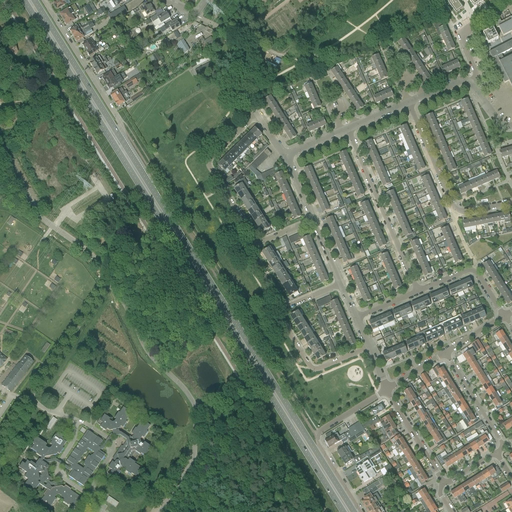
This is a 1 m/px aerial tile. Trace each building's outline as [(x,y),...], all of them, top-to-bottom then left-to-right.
[(68,0),(58,0),(59,0),(53,4),(57,10),(67,3),(68,5),(70,3),(68,0)] [(446,0),(449,4),(451,7),(452,7),(454,11),(456,13),(455,13),(456,14),(457,13),(460,11),(463,8),(462,8),(459,3),(463,0),(464,1),(463,0),(446,0)] [(145,12),(147,16),(151,14),(151,15),(152,14),(151,14),(155,12),(151,4),(148,6),(147,3),(138,8),(142,14),(145,12)] [(64,12),(60,15),(61,18),(63,20),(76,12),(78,11),(78,10),(74,5),(67,9),(67,10),(64,12)] [(109,15),(112,21),(128,12),(124,6),(110,15),(109,15)] [(98,11),(96,13),(98,16),(101,15),(104,14),(101,8),(98,10),(98,11)] [(158,19),(161,24),(170,18),(169,17),(170,16),(168,13),(168,14),(167,12),(164,14),(163,11),(150,19),(153,23),(158,19)] [(76,12),(63,20),(65,23),(64,23),(66,26),(66,25),(67,26),(71,23),(78,19),(76,16),(78,15),(76,12)] [(511,19),(511,17),(501,22),(498,17),(493,21),(496,28),(498,27),(503,36),(511,31),(511,19)] [(177,18),(163,27),(166,31),(170,28),(172,32),(181,27),(179,24),(180,23),(177,18)] [(158,19),(153,23),(156,27),(161,24),(158,19)] [(74,28),(70,31),(70,32),(71,34),(72,34),(73,36),(85,29),(89,27),(92,24),(93,24),(91,21),(90,21),(87,23),(88,24),(87,24),(84,26),(81,28),(79,25),(74,28)] [(453,50),(445,26),(438,28),(446,52),(453,50)] [(85,29),(73,36),(75,38),(74,38),(75,39),(74,39),(75,41),(76,41),(76,42),(92,32),(89,27),(85,29)] [(493,43),(495,42),(494,41),(498,39),(496,35),(497,34),(496,32),(495,33),(493,28),(489,31),(488,30),(486,31),(487,32),(483,34),(485,38),(484,38),(485,40),(486,40),(488,44),(492,42),(493,43)] [(91,40),(82,45),(83,46),(82,46),(83,48),(84,48),(86,51),(95,45),(93,42),(99,39),(97,36),(96,37),(95,34),(94,35),(89,38),(91,40)] [(398,42),(422,83),(430,78),(420,61),(419,61),(412,50),(414,49),(411,43),(408,44),(404,38),(398,42)] [(177,45),(180,50),(187,46),(184,41),(177,45)] [(511,41),(489,53),(504,83),(509,81),(511,87),(511,41)] [(95,45),(86,51),(89,56),(98,51),(99,53),(104,51),(109,48),(107,45),(104,47),(102,48),(100,46),(99,46),(97,43),(95,45)] [(7,53),(9,57),(18,52),(13,45),(3,50),(6,54),(7,53)] [(187,46),(180,50),(182,54),(189,50),(187,46)] [(206,46),(199,51),(202,55),(204,53),(205,56),(210,53),(206,46)] [(373,70),(375,76),(378,75),(380,80),(387,77),(379,54),(370,57),(375,69),(373,70)] [(94,60),(90,62),(90,63),(90,64),(91,66),(92,66),(93,68),(103,62),(99,56),(94,60)] [(456,59),(439,67),(442,75),(460,67),(456,59)] [(120,64),(115,67),(117,70),(122,67),(122,68),(127,65),(125,61),(120,64)] [(103,62),(93,68),(95,71),(95,72),(96,73),(96,74),(97,74),(101,72),(107,68),(103,62)] [(210,63),(198,68),(202,76),(214,70),(210,63)] [(362,108),(348,82),(349,82),(343,71),(346,70),(344,67),(341,69),(338,64),(330,68),(355,112),(362,108)] [(102,78),(106,83),(117,76),(115,74),(112,76),(111,73),(102,78)] [(117,76),(106,83),(108,86),(107,87),(108,88),(109,88),(109,89),(112,87),(119,83),(120,84),(123,82),(122,81),(119,75),(117,76)] [(134,78),(125,84),(127,87),(133,83),(134,85),(137,83),(134,78)] [(312,109),(320,107),(313,83),(302,86),(306,99),(309,98),(312,109)] [(115,93),(110,95),(114,101),(123,95),(127,93),(126,91),(124,92),(121,88),(120,89),(115,93)] [(390,89),(372,96),(375,103),(393,96),(390,89)] [(142,92),(130,99),(132,102),(144,95),(142,92)] [(123,95),(114,101),(118,107),(122,104),(125,103),(129,100),(128,98),(129,97),(127,93),(123,95)] [(264,98),(287,141),(295,137),(283,113),(281,114),(270,94),(264,98)] [(462,105),(463,108),(470,105),(467,99),(461,102),(462,105)] [(463,108),(466,113),(472,110),(470,105),(463,108)] [(466,113),(468,119),(474,116),(472,110),(466,113)] [(426,117),(428,123),(435,120),(436,120),(437,119),(435,113),(426,117)] [(468,119),(460,122),(462,125),(469,122),(471,124),(477,121),(474,116),(468,119)] [(305,125),(308,132),(325,125),(322,118),(305,125)] [(428,123),(431,128),(437,125),(435,120),(428,123)] [(471,124),(473,130),(479,127),(477,121),(471,124)] [(297,135),(300,133),(299,132),(305,128),(303,124),(294,130),(297,135)] [(431,128),(433,134),(439,131),(437,125),(431,128)] [(400,128),(402,134),(409,131),(406,126),(400,128)] [(473,130),(475,135),(481,132),(479,127),(473,130)] [(255,128),(250,133),(258,141),(260,139),(259,138),(262,135),(255,128)] [(402,134),(400,135),(402,140),(405,139),(411,136),(409,131),(402,134)] [(433,134),(435,139),(442,136),(439,131),(433,134)] [(475,135),(478,141),(484,138),(481,132),(475,135)] [(250,133),(245,138),(252,145),(255,142),(256,143),(258,141),(250,133)] [(405,139),(407,144),(413,142),(411,136),(405,139)] [(435,139),(438,145),(444,142),(442,136),(435,139)] [(245,138),(241,142),(249,150),(250,152),(252,150),(250,147),(252,145),(245,138)] [(478,141),(480,146),(486,144),(484,138),(478,141)] [(365,143),(367,149),(373,146),(371,141),(365,143)] [(241,142),(236,147),(243,154),(246,151),(247,152),(249,150),(241,142)] [(407,144),(409,150),(415,147),(413,142),(407,144)] [(438,145),(440,150),(446,148),(444,142),(438,145)] [(480,146),(482,152),(489,149),(486,144),(480,146)] [(236,147),(232,151),(239,159),(241,157),(241,156),(243,154),(236,147)] [(409,150),(411,155),(418,153),(415,147),(409,150)] [(440,150),(442,156),(449,153),(446,148),(440,150)] [(489,149),(482,152),(485,157),(491,155),(489,149)] [(506,150),(499,152),(501,158),(501,159),(508,157),(506,150)] [(232,151),(227,156),(234,163),(237,160),(240,163),(242,162),(239,159),(232,151)] [(339,154),(342,160),(348,157),(346,152),(339,154)] [(411,155),(414,161),(420,158),(418,153),(411,155)] [(442,156),(445,161),(451,159),(449,153),(442,156)] [(227,156),(223,160),(230,168),(232,169),(232,170),(234,168),(232,166),(231,165),(234,163),(227,156)] [(342,160),(339,161),(341,166),(344,165),(350,163),(348,157),(342,160)] [(414,161),(416,166),(422,163),(420,158),(414,161)] [(445,161),(447,167),(453,164),(451,159),(445,161)] [(230,168),(223,160),(218,165),(219,166),(218,167),(218,172),(219,174),(223,170),(225,172),(227,169),(230,171),(232,169),(230,168)] [(344,165),(346,171),(353,168),(350,163),(344,165)] [(422,163),(416,166),(418,171),(425,169),(422,163)] [(453,164),(447,167),(450,172),(456,170),(453,164)] [(304,169),(307,175),(313,172),(311,167),(304,169)] [(346,171),(349,176),(355,173),(353,168),(346,171)] [(497,171),(491,174),(494,180),(500,178),(497,171)] [(272,177),(271,177),(274,183),(276,182),(278,182),(284,179),(282,172),(277,174),(275,175),(273,176),(272,177)] [(307,175),(309,180),(315,178),(313,172),(307,175)] [(349,176),(351,181),(357,179),(355,173),(349,176)] [(484,173),(479,175),(479,176),(480,179),(483,185),(488,182),(486,176),(484,173)] [(491,174),(486,176),(488,182),(494,180),(491,174)] [(422,179),(424,184),(430,181),(428,176),(422,179)] [(479,176),(473,178),(475,181),(477,187),(483,185),(480,179),(479,176)] [(234,189),(238,195),(246,189),(246,190),(250,187),(244,179),(245,178),(244,178),(235,184),(236,184),(238,187),(234,189)] [(309,180),(311,186),(318,183),(315,178),(309,180)] [(387,178),(381,181),(383,186),(390,184),(387,178)] [(278,182),(281,188),(287,185),(284,179),(278,182)] [(351,181),(353,187),(360,184),(357,179),(351,181)] [(424,184),(426,189),(433,187),(430,181),(424,184)] [(475,181),(469,183),(472,190),(477,187),(475,181)] [(311,186),(314,191),(320,188),(318,183),(311,186)] [(462,183),(457,185),(458,188),(461,194),(466,192),(464,186),(462,183)] [(469,183),(464,186),(466,192),(472,190),(469,183)] [(353,187),(356,192),(362,189),(360,184),(353,187)] [(281,188),(284,194),(290,191),(287,185),(281,188)] [(426,189),(429,195),(435,192),(433,187),(426,189)] [(314,191),(316,196),(322,194),(320,188),(314,191)] [(238,195),(241,200),(249,196),(247,193),(248,192),(246,190),(246,189),(238,195)] [(362,189),(356,192),(358,197),(364,195),(362,189)] [(284,194),(286,200),(293,198),(290,191),(284,194)] [(388,193),(387,194),(389,199),(395,197),(393,191),(388,193)] [(429,195),(431,200),(437,198),(435,192),(429,195)] [(316,196),(318,202),(325,199),(322,194),(316,196)] [(241,200),(245,206),(253,201),(252,198),(251,199),(249,196),(241,200)] [(389,199),(391,205),(397,202),(395,197),(389,199)] [(286,200),(289,207),(295,204),(293,198),(286,200)] [(431,206),(433,206),(439,203),(437,198),(431,200),(429,201),(431,206)] [(318,202),(321,207),(327,204),(325,199),(318,202)] [(245,206),(248,211),(255,207),(254,204),(255,203),(253,201),(245,206)] [(361,205),(364,210),(370,208),(367,202),(361,205)] [(391,205),(394,210),(400,207),(397,202),(391,205)] [(433,206),(436,211),(442,208),(439,203),(433,206)] [(289,207),(292,213),(298,210),(295,204),(289,207)] [(327,204),(321,207),(323,213),(329,210),(327,204)] [(248,211),(251,217),(260,211),(258,209),(257,210),(255,207),(248,211)] [(394,210),(396,215),(402,213),(400,207),(394,210)] [(364,210),(366,216),(372,213),(370,208),(364,210)] [(436,211),(438,216),(444,214),(442,208),(436,211)] [(298,210),(292,213),(295,219),(301,216),(298,210)] [(251,217),(255,222),(262,218),(260,215),(261,214),(260,211),(251,217)] [(366,216),(368,221),(374,218),(372,213),(366,216)] [(396,215),(398,221),(404,218),(402,213),(396,215)] [(444,214),(438,216),(440,222),(447,219),(444,214)] [(331,218),(326,220),(329,226),(335,223),(338,222),(335,216),(332,217),(331,218)] [(255,222),(258,228),(267,223),(265,220),(264,221),(262,218),(255,222)] [(368,221),(370,226),(377,224),(374,218),(368,221)] [(398,221),(401,226),(407,223),(404,218),(398,221)] [(267,223),(258,228),(262,234),(264,232),(266,235),(272,231),(270,228),(269,229),(267,226),(268,225),(267,223)] [(329,226),(331,231),(337,228),(335,223),(329,226)] [(401,226),(403,231),(409,229),(407,223),(401,226)] [(370,226),(373,232),(379,229),(377,224),(370,226)] [(337,228),(331,231),(333,236),(339,234),(343,232),(341,227),(337,228)] [(441,230),(444,236),(450,233),(447,227),(441,230)] [(373,232),(375,237),(381,234),(379,229),(373,232)] [(409,229),(403,231),(405,237),(406,237),(407,239),(413,237),(409,229)] [(339,234),(333,236),(336,242),(342,239),(345,237),(343,232),(339,234)] [(444,236),(446,241),(452,239),(450,233),(444,236)] [(375,237),(377,242),(384,240),(381,234),(375,237)] [(303,239),(306,245),(312,243),(309,236),(305,238),(303,239)] [(336,242),(338,247),(344,244),(342,239),(336,242)] [(452,239),(446,241),(448,247),(455,244),(452,239)] [(384,240),(377,242),(380,248),(386,245),(384,240)] [(411,243),(413,249),(419,246),(417,241),(411,243)] [(306,245),(308,252),(315,249),(312,243),(306,245)] [(344,244),(338,247),(340,252),(346,250),(349,248),(347,243),(344,244)] [(448,247),(451,252),(457,250),(455,244),(448,247)] [(413,249),(416,254),(422,252),(419,246),(413,249)] [(268,249),(262,253),(263,253),(266,258),(268,257),(274,253),(273,251),(272,251),(270,248),(268,249)] [(308,252),(311,258),(317,255),(315,249),(308,252)] [(340,252),(342,258),(349,255),(346,250),(340,252)] [(451,252),(453,258),(459,255),(457,250),(451,252)] [(266,258),(269,264),(277,259),(275,256),(279,253),(278,251),(274,253),(266,258)] [(416,254),(418,260),(424,257),(422,252),(416,254)] [(349,255),(342,258),(345,263),(349,261),(351,260),(354,259),(351,254),(349,255)] [(381,256),(383,262),(389,259),(387,254),(381,256)] [(311,258),(314,264),(320,261),(317,255),(311,258)] [(459,255),(453,258),(456,263),(462,261),(459,255)] [(424,257),(418,260),(420,265),(426,263),(430,261),(427,256),(424,257)] [(269,264),(273,269),(281,264),(280,262),(279,262),(277,259),(269,264)] [(383,262),(385,267),(392,265),(389,259),(383,262)] [(487,263),(483,265),(486,270),(492,267),(492,266),(494,265),(491,260),(489,262),(487,263)] [(281,264),(273,269),(276,275),(284,270),(290,267),(286,261),(281,264)] [(314,264),(317,270),(323,268),(320,261),(314,264)] [(420,265),(423,271),(429,268),(426,263),(420,265)] [(355,264),(349,267),(350,269),(353,275),(359,272),(356,267),(355,264)] [(385,267),(388,273),(394,270),(392,265),(385,267)] [(486,270),(489,275),(495,272),(492,267),(486,270)] [(317,270),(319,277),(325,274),(323,268),(317,270)] [(429,268),(423,271),(425,277),(431,274),(429,268)] [(284,270),(276,275),(279,278),(280,280),(288,275),(290,274),(289,271),(287,273),(286,273),(284,270)] [(388,273),(390,278),(396,276),(394,270),(388,273)] [(353,275),(355,281),(361,278),(359,272),(353,275)] [(489,275),(492,280),(498,277),(495,272),(489,275)] [(325,274),(319,277),(322,283),(328,280),(325,274)] [(280,280),(283,286),(291,281),(289,278),(290,277),(288,275),(280,280)] [(390,278),(393,284),(399,281),(396,276),(390,278)] [(355,281),(357,286),(364,283),(366,283),(363,277),(361,278),(355,281)] [(492,280),(495,285),(501,282),(498,277),(492,280)] [(467,279),(464,281),(468,289),(473,287),(470,279),(468,280),(467,279)] [(283,286),(287,291),(295,286),(293,283),(293,284),(291,281),(283,286)] [(399,281),(393,284),(395,290),(401,287),(399,281)] [(462,281),(459,283),(462,292),(468,289),(464,281),(463,282),(462,281)] [(495,285),(498,290),(504,287),(501,282),(495,285)] [(357,286),(360,292),(366,289),(364,283),(357,286)] [(457,283),(454,286),(457,294),(462,292),(459,283),(457,284),(457,283)] [(295,286),(287,291),(290,297),(298,292),(296,289),(296,288),(295,286)] [(452,286),(448,288),(452,296),(457,294),(454,286),(452,286)] [(498,290),(502,295),(507,291),(504,287),(498,290)] [(444,289),(440,291),(444,300),(449,297),(449,296),(451,295),(452,296),(448,288),(446,289),(444,290),(444,289)] [(360,292),(362,297),(368,294),(366,289),(360,292)] [(438,291),(435,294),(439,302),(444,300),(440,291),(439,292),(438,291)] [(502,295),(505,300),(510,296),(507,291),(502,295)] [(368,294),(362,297),(364,303),(371,300),(368,294)] [(433,294),(430,296),(433,304),(439,302),(435,294),(434,294),(433,294)] [(425,297),(422,299),(425,307),(431,305),(433,304),(430,296),(427,297),(426,298),(425,297)] [(420,299),(417,301),(420,310),(421,312),(426,309),(425,307),(422,299),(420,300),(420,299)] [(331,303),(333,309),(339,307),(337,300),(333,302),(331,303)] [(415,302),(411,304),(415,312),(420,310),(417,301),(415,302)] [(406,305),(403,307),(407,315),(412,313),(413,316),(416,315),(415,312),(411,304),(409,305),(407,306),(406,305)] [(481,305),(476,308),(477,311),(480,319),(482,318),(482,319),(486,316),(482,308),(481,305)] [(333,309),(336,315),(342,313),(339,307),(333,309)] [(401,307),(398,309),(402,318),(407,315),(403,307),(402,308),(401,307)] [(396,310),(393,312),(396,320),(402,318),(398,309),(397,310),(396,310)] [(477,311),(472,313),(475,321),(477,320),(477,321),(480,319),(477,311)] [(291,316),(294,322),(302,317),(301,314),(300,315),(298,312),(290,317),(291,316)] [(388,313),(385,315),(388,323),(390,327),(395,325),(394,324),(397,323),(396,320),(393,312),(390,313),(388,314),(388,313)] [(336,315),(339,322),(345,319),(342,313),(336,315)] [(472,313),(466,315),(470,323),(471,322),(472,323),(475,321),(472,313)] [(383,315),(379,317),(383,326),(388,323),(385,315),(383,316),(383,315)] [(460,315),(457,316),(462,327),(466,325),(467,325),(470,323),(466,315),(461,317),(460,315)] [(458,319),(453,321),(457,329),(458,329),(459,329),(462,327),(457,316),(458,319)] [(294,322),(297,327),(305,323),(303,320),(304,319),(302,317),(294,322)] [(377,318),(374,320),(378,328),(383,326),(379,317),(378,318),(377,318)] [(339,322),(341,328),(348,325),(345,319),(339,322)] [(378,328),(374,320),(373,321),(372,320),(369,322),(372,330),(378,328)] [(453,321),(448,324),(452,332),(453,331),(453,332),(457,329),(453,321)] [(305,323),(297,327),(301,333),(309,328),(311,326),(310,324),(309,325),(307,322),(305,323)] [(442,323),(439,324),(444,336),(448,333),(448,334),(452,332),(448,324),(443,326),(442,323)] [(440,328),(435,330),(438,338),(440,337),(440,338),(444,336),(439,324),(440,328)] [(341,328),(344,334),(350,331),(348,325),(341,328)] [(301,333),(304,339),(312,334),(310,331),(311,330),(309,328),(301,333)] [(493,336),(496,342),(505,336),(502,331),(500,328),(492,333),(494,336),(493,336)] [(420,333),(422,336),(425,344),(429,341),(430,342),(433,340),(430,332),(428,329),(420,333)] [(435,330),(430,332),(433,340),(435,339),(435,340),(438,338),(435,330)] [(344,334),(347,340),(353,338),(350,331),(344,334)] [(304,339),(308,344),(316,339),(315,336),(314,337),(312,334),(304,339)] [(422,336),(417,338),(420,346),(421,345),(422,346),(425,344),(422,336)] [(500,342),(502,345),(508,341),(505,336),(496,342),(498,344),(500,342)] [(353,338),(347,340),(349,347),(356,344),(353,338)] [(417,338),(411,340),(415,349),(416,348),(417,348),(420,346),(417,338)] [(308,344),(311,349),(318,345),(316,342),(317,341),(316,339),(308,344)] [(406,343),(407,345),(404,346),(407,353),(411,350),(412,351),(415,349),(411,340),(406,343)] [(478,340),(474,342),(479,350),(479,351),(483,348),(482,347),(478,340)] [(502,345),(505,350),(511,346),(508,341),(502,345)] [(403,344),(398,347),(402,355),(403,354),(404,355),(407,353),(404,346),(403,344)] [(311,349),(315,355),(323,350),(321,347),(320,348),(318,345),(311,349)] [(506,357),(509,355),(511,353),(511,347),(511,346),(505,350),(503,352),(506,357)] [(398,347),(393,349),(397,357),(398,356),(398,357),(402,355),(398,347)] [(393,349),(388,351),(391,359),(393,358),(393,359),(397,357),(393,349)] [(323,350),(315,355),(318,360),(317,361),(326,356),(325,355),(325,356),(323,353),(324,352),(323,350)] [(469,351),(463,355),(466,360),(472,356),(475,355),(472,350),(469,352),(469,351)] [(391,359),(388,351),(382,353),(386,362),(387,361),(388,361),(391,359)] [(1,386),(10,392),(27,370),(26,370),(33,362),(25,356),(19,364),(18,364),(1,386)] [(466,360),(469,365),(476,362),(472,356),(466,360)] [(469,365),(473,371),(479,367),(476,362),(469,365)] [(473,371),(476,376),(482,372),(480,369),(483,368),(481,365),(479,367),(473,371)] [(437,378),(440,377),(446,373),(445,371),(445,370),(444,368),(443,368),(440,370),(438,367),(432,370),(437,378)] [(482,372),(476,376),(479,381),(485,377),(488,375),(487,374),(487,373),(487,372),(486,371),(484,371),(482,372)] [(420,376),(426,385),(429,383),(431,382),(425,373),(420,376)] [(441,383),(443,382),(449,378),(446,373),(440,377),(441,379),(439,381),(441,383)] [(479,381),(482,386),(488,382),(485,377),(479,381)] [(443,382),(446,387),(452,383),(449,378),(443,382)] [(482,386),(486,391),(492,388),(494,386),(492,383),(490,385),(488,382),(482,386)] [(443,389),(446,395),(456,388),(452,383),(446,387),(443,389)] [(404,392),(407,397),(413,393),(415,392),(411,385),(405,388),(406,390),(404,392)] [(492,388),(486,391),(489,397),(495,393),(493,390),(495,389),(493,387),(492,388)] [(446,395),(449,400),(459,394),(456,388),(446,395)] [(410,402),(416,399),(413,393),(407,397),(410,402)] [(489,397),(492,402),(498,398),(495,393),(489,397)] [(449,400),(452,405),(453,404),(462,399),(459,394),(449,400)] [(416,399),(410,402),(414,408),(422,403),(420,400),(418,397),(416,399)] [(498,398),(492,402),(495,407),(501,403),(498,398)] [(457,409),(459,408),(465,404),(462,399),(453,404),(457,409)] [(414,408),(417,413),(423,409),(425,408),(422,403),(414,408)] [(459,408),(457,409),(460,414),(462,413),(469,409),(465,404),(459,408)] [(371,412),(374,417),(385,410),(381,405),(378,407),(371,412)] [(115,430),(118,429),(120,427),(122,428),(126,423),(127,423),(129,420),(127,419),(129,416),(128,415),(130,411),(127,409),(127,410),(126,409),(123,407),(119,413),(118,413),(114,418),(115,419),(113,422),(111,423),(108,421),(109,419),(104,415),(101,419),(100,418),(96,423),(100,426),(99,427),(105,431),(106,429),(109,431),(112,430),(115,429),(115,430)] [(417,413),(420,418),(428,413),(427,410),(424,411),(423,409),(417,413)] [(462,413),(466,418),(472,414),(469,409),(462,413)] [(428,413),(420,418),(423,423),(432,418),(428,413)] [(466,418),(462,420),(467,428),(469,427),(470,426),(475,424),(473,421),(475,420),(475,419),(476,419),(474,416),(473,417),(472,414),(466,418)] [(376,416),(361,425),(364,430),(367,428),(366,426),(372,423),(378,419),(376,416)] [(382,428),(383,428),(392,422),(388,416),(382,420),(379,422),(381,425),(380,425),(382,428)] [(45,427),(49,430),(56,420),(52,417),(45,427)] [(432,418),(423,423),(427,428),(433,424),(435,423),(432,418)] [(511,427),(508,421),(503,424),(499,426),(502,430),(505,428),(506,431),(511,427)] [(359,422),(354,426),(359,433),(364,430),(361,425),(359,422)] [(387,434),(382,437),(385,442),(390,439),(397,434),(394,430),(396,428),(392,422),(383,428),(387,434)] [(481,422),(472,427),(474,430),(476,429),(483,425),(481,422)] [(133,443),(130,443),(129,444),(129,445),(130,449),(131,448),(132,452),(134,451),(135,452),(139,455),(140,454),(144,456),(148,451),(146,450),(149,446),(143,442),(142,444),(139,442),(139,440),(141,437),(142,438),(146,432),(145,431),(149,426),(146,424),(145,426),(144,425),(143,426),(139,423),(135,429),(134,428),(131,434),(133,435),(131,438),(132,441),(133,441),(133,443)] [(433,424),(427,428),(430,434),(436,430),(438,428),(437,426),(436,426),(435,423),(433,424)] [(354,426),(348,429),(349,431),(351,434),(353,437),(359,433),(354,426)] [(430,434),(433,439),(441,433),(438,428),(436,430),(430,434)] [(112,430),(113,434),(113,436),(119,435),(126,440),(126,441),(122,446),(121,446),(112,459),(115,461),(118,460),(119,461),(121,461),(121,460),(125,459),(127,461),(129,459),(130,460),(135,452),(134,451),(132,452),(131,448),(130,449),(129,445),(129,444),(130,443),(133,443),(133,441),(132,441),(131,438),(129,436),(128,438),(120,432),(119,433),(119,432),(118,431),(117,431),(117,430),(116,431),(115,430),(115,429),(112,430)] [(353,437),(348,440),(351,443),(365,433),(364,430),(353,437)] [(70,467),(71,469),(72,470),(68,476),(83,487),(105,455),(99,451),(100,450),(99,448),(98,447),(102,441),(87,431),(66,462),(66,463),(71,466),(70,467)] [(346,438),(347,440),(348,440),(353,437),(349,431),(344,435),(346,438)] [(486,431),(478,436),(484,445),(489,441),(486,437),(489,435),(486,431)] [(335,445),(341,441),(346,438),(344,435),(335,440),(333,436),(330,432),(325,436),(327,440),(325,441),(324,441),(325,442),(325,443),(326,445),(327,444),(329,448),(329,447),(334,444),(335,445)] [(49,477),(48,477),(47,469),(47,468),(48,468),(48,467),(48,466),(47,466),(44,463),(45,460),(43,459),(45,457),(55,455),(57,453),(59,455),(63,449),(62,448),(66,442),(61,438),(62,437),(57,433),(55,436),(55,435),(51,441),(50,444),(52,446),(50,449),(48,449),(45,447),(46,445),(35,437),(32,442),(33,443),(32,446),(30,449),(36,453),(36,454),(41,458),(39,460),(38,460),(35,465),(30,462),(29,463),(27,461),(24,465),(22,463),(17,469),(21,471),(22,470),(26,473),(24,477),(28,480),(22,488),(27,492),(29,489),(32,491),(34,488),(35,489),(39,484),(47,489),(43,495),(44,495),(41,501),(42,502),(38,507),(42,510),(44,507),(48,510),(55,499),(54,498),(56,495),(58,494),(61,496),(60,499),(62,501),(68,505),(71,506),(72,505),(77,509),(80,505),(79,504),(83,499),(74,493),(74,494),(72,493),(73,492),(70,491),(71,489),(65,486),(63,488),(61,486),(52,488),(50,487),(50,485),(47,483),(45,486),(43,484),(46,480),(48,482),(50,479),(50,478),(50,477),(49,477)] [(441,433),(433,439),(436,444),(439,443),(440,445),(447,441),(445,439),(443,440),(441,438),(443,436),(441,433)] [(391,440),(397,449),(405,443),(402,438),(401,438),(399,435),(391,440)] [(473,439),(475,442),(478,448),(484,445),(478,436),(473,439)] [(473,439),(468,442),(469,445),(473,451),(478,448),(475,442),(473,439)] [(395,450),(392,452),(395,457),(398,455),(402,452),(409,449),(405,443),(397,449),(395,450)] [(345,445),(337,451),(337,452),(341,458),(350,453),(346,447),(345,445)] [(463,445),(457,449),(463,458),(468,454),(464,448),(463,445)] [(469,445),(464,448),(468,454),(473,451),(469,445)] [(373,453),(367,457),(370,460),(374,457),(382,452),(380,449),(378,450),(373,453)] [(405,457),(406,457),(412,454),(409,449),(402,452),(404,455),(401,456),(403,459),(405,457)] [(457,449),(452,452),(458,461),(463,458),(457,449)] [(350,453),(341,458),(345,465),(347,464),(347,465),(354,461),(356,464),(360,461),(370,455),(368,452),(361,456),(355,457),(354,459),(350,453)] [(452,452),(447,455),(453,464),(458,461),(452,452)] [(406,457),(402,459),(406,464),(409,463),(415,459),(412,454),(406,457)] [(453,464),(447,455),(442,458),(440,455),(436,457),(442,466),(445,464),(447,467),(453,464)] [(120,468),(122,468),(125,470),(124,471),(130,475),(131,474),(137,478),(139,476),(140,474),(142,471),(138,469),(139,468),(136,466),(138,464),(135,462),(134,463),(130,460),(129,459),(127,461),(125,459),(121,460),(121,461),(119,461),(118,460),(115,461),(114,464),(111,462),(108,468),(109,469),(106,473),(111,476),(112,475),(116,478),(120,472),(118,471),(120,468)] [(409,463),(412,468),(418,464),(415,459),(409,463)] [(360,466),(356,469),(360,476),(372,468),(374,466),(370,460),(368,462),(368,461),(360,466)] [(393,469),(390,464),(385,468),(388,472),(393,469)] [(409,470),(412,475),(421,469),(418,464),(412,468),(409,470)] [(492,467),(487,470),(491,476),(496,473),(497,475),(498,474),(500,473),(496,467),(493,469),(492,467)] [(372,468),(360,476),(362,479),(361,479),(362,480),(364,482),(376,475),(372,468)] [(417,479),(425,474),(421,469),(412,475),(415,480),(417,479)] [(487,470),(481,473),(485,479),(488,478),(489,480),(490,480),(492,483),(494,482),(492,479),(491,476),(487,470)] [(481,473),(476,476),(481,484),(482,485),(483,488),(486,487),(484,484),(487,482),(481,473)] [(425,474),(417,479),(421,486),(426,483),(425,481),(428,479),(425,474)] [(476,476),(471,480),(475,486),(476,487),(479,485),(483,491),(485,490),(483,488),(482,485),(481,484),(476,476)] [(471,480),(466,483),(474,495),(476,494),(474,490),(472,487),(475,486),(471,480)] [(367,488),(369,491),(375,487),(376,487),(380,485),(378,481),(367,488)] [(466,483),(461,486),(465,492),(467,497),(470,495),(471,497),(474,495),(466,483)] [(510,487),(508,483),(498,489),(501,493),(510,487)] [(461,486),(456,489),(464,503),(467,501),(462,494),(465,492),(461,486)] [(421,489),(417,491),(418,493),(421,498),(427,494),(424,489),(422,490),(421,489)] [(464,503),(456,489),(450,493),(454,499),(456,497),(460,504),(463,502),(464,503)] [(365,508),(366,508),(377,501),(380,500),(376,493),(371,496),(370,495),(367,496),(364,499),(364,500),(361,501),(364,505),(364,506),(365,508)] [(421,498),(417,501),(418,502),(420,502),(422,505),(425,503),(431,499),(427,494),(421,498)] [(115,507),(118,503),(108,496),(106,501),(115,507)] [(425,503),(422,505),(423,507),(425,510),(434,504),(431,499),(425,503)] [(366,508),(368,511),(374,511),(379,509),(378,507),(380,505),(377,501),(366,508)]
